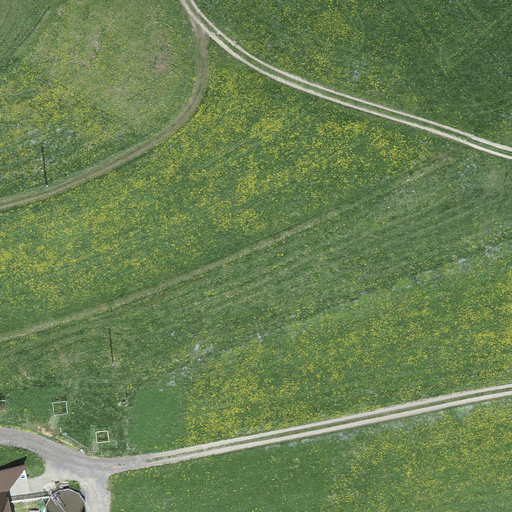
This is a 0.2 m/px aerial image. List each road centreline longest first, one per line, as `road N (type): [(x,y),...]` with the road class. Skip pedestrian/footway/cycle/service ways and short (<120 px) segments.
road 1 (track): [(511,396),(81,471),(0,462)]
road 2 (track): [(182,0),(265,78),(511,158)]
